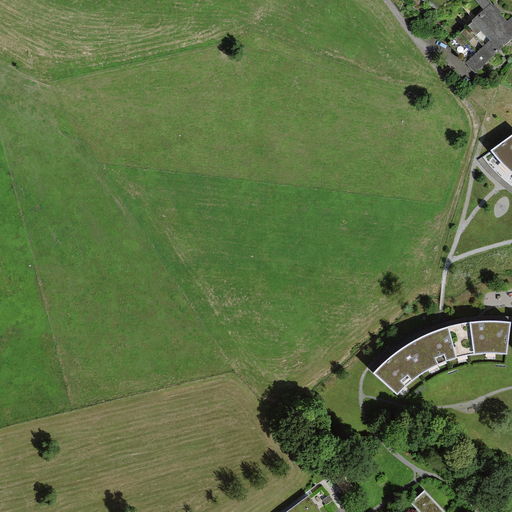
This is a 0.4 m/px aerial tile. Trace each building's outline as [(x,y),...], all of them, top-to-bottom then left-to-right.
[(511,24),(492,4),(461,34),(489,62),(511,38),(511,24)] [(511,135),(491,151),(500,161),(511,172),(511,135)] [(437,330),(448,361),(457,358),(474,355),(490,353),(507,354),(511,322),(494,321),(476,322),(455,324),(437,330)] [(448,361),(437,330),(416,339),(402,348),(389,358),(373,373),(397,395),(406,386),(416,378),(426,371),(440,364),(448,361)] [(326,511),(313,492),(284,511),(326,511)] [(441,511),(424,492),(410,504),(417,511),(441,511)]
